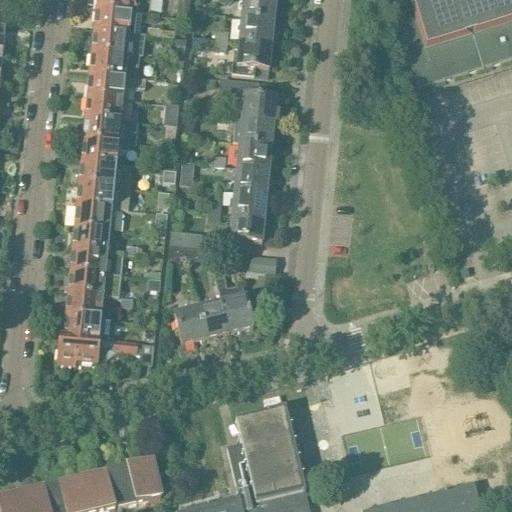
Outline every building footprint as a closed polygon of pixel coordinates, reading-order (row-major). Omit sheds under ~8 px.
[(97,0),(96,12),(131,18),(141,18),(149,19),(150,0),(103,0),(103,1),(97,0)] [(273,25),(275,0),(271,0),(242,0),(240,21),(273,25)] [(420,92),(511,63),(511,0),(410,0),(418,23),(400,29),(420,92)] [(176,22),(186,23),(188,10),(177,9),(176,22)] [(141,18),(131,18),(96,12),(93,34),(138,39),(141,18)] [(271,48),(273,25),(240,21),(238,45),(271,48)] [(147,40),(159,41),(160,32),(148,31),(147,40)] [(138,39),(93,34),(91,57),(139,62),(142,62),(144,39),(138,39)] [(216,34),(215,42),(228,43),(229,35),(216,34)] [(227,52),(228,43),(215,42),(214,51),(227,52)] [(172,43),(171,55),(183,56),(184,44),(172,43)] [(268,73),(271,48),(238,45),(236,70),(231,69),(230,81),(267,84),(268,73)] [(139,62),(91,57),(89,79),(137,83),(139,62)] [(170,73),(181,74),(182,65),(171,64),(170,73)] [(143,84),(137,83),(89,79),(87,101),(123,104),(124,91),(144,93),(145,84),(143,84)] [(222,85),(221,99),(243,101),(241,123),(273,127),(276,103),(253,100),(254,88),(222,85)] [(168,87),(166,99),(178,100),(179,89),(168,87)] [(121,126),(123,104),(87,101),(85,122),(121,126)] [(164,120),(163,130),(176,132),(177,121),(164,120)] [(118,148),(121,126),(85,122),(83,144),(118,148)] [(273,127),(241,123),(238,148),(271,151),(273,127)] [(195,125),(185,124),(184,139),(193,140),(195,125)] [(116,170),(118,148),(83,144),(80,167),(116,170)] [(269,175),(271,151),(238,148),(236,172),(269,175)] [(213,161),(213,169),(225,171),(226,162),(213,161)] [(135,163),(134,172),(146,173),(146,164),(135,163)] [(114,192),(116,170),(80,167),(78,188),(114,192)] [(191,192),(193,168),(181,167),(179,191),(191,192)] [(266,199),(269,175),(236,172),(234,196),(266,199)] [(163,176),(161,188),(174,189),(175,177),(163,176)] [(112,214),(114,192),(78,188),(76,211),(112,214)] [(264,223),(266,199),(234,196),(231,220),(264,223)] [(169,198),(157,197),(156,212),(167,213),(169,198)] [(187,216),(188,206),(176,205),(175,215),(187,216)] [(208,217),(220,219),(221,210),(209,209),(208,217)] [(123,215),(112,214),(76,211),(74,232),(110,236),(121,237),(123,215)] [(220,219),(208,217),(207,227),(219,228),(220,219)] [(156,218),(155,232),(165,233),(167,219),(156,218)] [(262,248),(264,223),(231,220),(228,254),(249,256),(250,247),(262,248)] [(108,258),(110,236),(74,232),(72,254),(108,258)] [(169,251),(182,252),(200,254),(202,240),(171,237),(169,248),(169,251)] [(126,251),(125,259),(137,260),(138,252),(126,251)] [(168,265),(184,261),(182,252),(169,251),(168,265)] [(201,256),(200,254),(182,252),(184,261),(186,269),(203,265),(201,256)] [(72,254),(70,276),(105,280),(120,282),(122,259),(108,258),(72,254)] [(264,290),(273,291),(276,264),(250,262),(249,276),(265,278),(264,290)] [(104,294),(105,280),(70,276),(67,298),(103,302),(113,303),(113,297),(111,294),(104,294)] [(148,276),(148,284),(159,285),(160,277),(148,276)] [(216,285),(221,306),(230,338),(253,332),(243,293),(228,297),(225,282),(216,285)] [(159,297),(160,287),(148,285),(147,296),(159,297)] [(103,302),(67,298),(65,320),(101,324),(103,302)] [(132,314),(133,304),(121,304),(120,313),(132,314)] [(207,344),(230,338),(221,306),(199,312),(207,344)] [(207,344),(199,312),(174,318),(182,350),(203,345),(207,344)] [(110,324),(101,324),(65,320),(63,341),(60,340),(60,341),(99,345),(112,346),(113,339),(108,339),(110,324)] [(112,346),(99,345),(60,341),(57,369),(74,370),(75,366),(97,368),(97,363),(105,364),(114,357),(115,347),(112,346)] [(137,349),(115,347),(114,357),(136,359),(137,349)] [(236,424),(242,449),(228,452),(242,511),(240,511),(235,492),(174,506),(175,511),(308,511),(305,497),(307,497),(286,412),(236,424)] [(380,432),(393,479),(442,466),(428,419),(380,432)] [(123,511),(160,503),(151,465),(0,501),(0,511),(123,511)]
